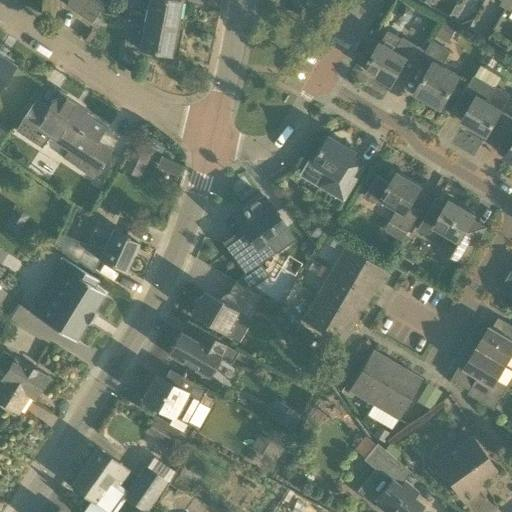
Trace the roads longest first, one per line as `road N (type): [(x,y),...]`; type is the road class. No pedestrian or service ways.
road 1 (tertiary): [(25,511),(156,297),(211,142)]
road 2 (residential): [(211,142),(0,9)]
road 3 (residential): [(511,204),(320,80)]
road 4 (residential): [(392,302),(451,336),(511,235)]
road 5 (tertiary): [(211,142),(242,0)]
road 6 (residential): [(211,142),(274,146),(320,80)]
